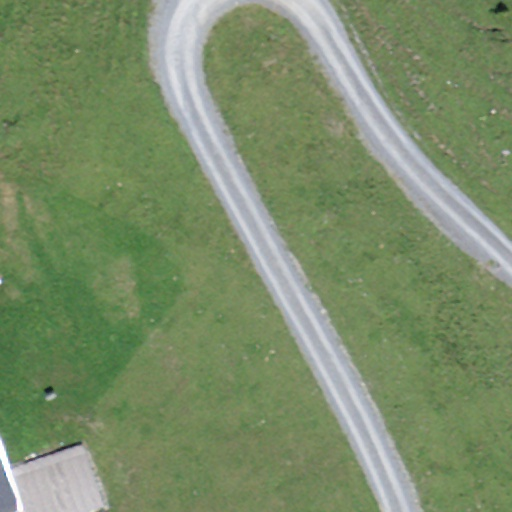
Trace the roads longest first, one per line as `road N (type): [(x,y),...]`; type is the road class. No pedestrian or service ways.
road 1 (track): [(196,0),(175,37),(176,73),(260,243),(373,435),(398,511)]
road 2 (track): [(511,264),(382,131),(334,35),(299,0)]
